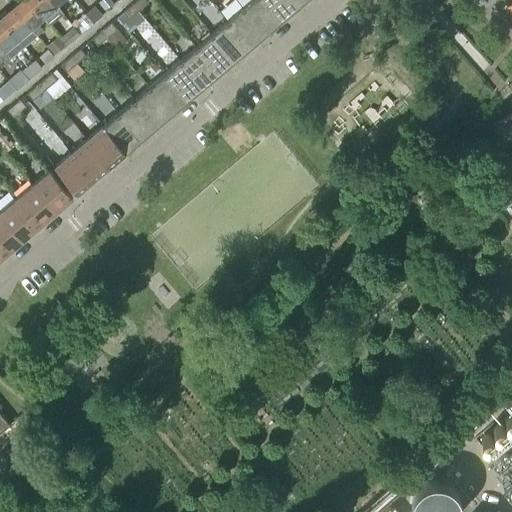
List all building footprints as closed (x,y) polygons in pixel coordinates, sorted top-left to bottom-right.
[(29,0),(17,0),(11,5),(36,34),(42,29),(36,22),(43,16),(29,0)] [(29,0),(43,16),(49,23),(63,12),(56,3),(52,0),(29,0)] [(106,10),(114,2),(112,0),(98,0),(98,1),(106,10)] [(136,0),(132,3),(138,10),(148,2),(149,4),(153,0),(136,0)] [(263,0),(249,0),(242,6),(265,33),(280,20),(263,0)] [(290,0),(263,0),(280,20),(296,7),(290,0)] [(103,13),(95,3),(85,12),(94,21),(103,13)] [(138,10),(132,3),(117,17),(128,30),(145,18),(138,10)] [(11,5),(0,14),(0,18),(17,38),(24,45),(36,34),(11,5)] [(242,6),(227,20),(249,46),(265,33),(242,6)] [(101,30),(107,36),(118,49),(127,40),(124,36),(130,31),(128,30),(117,17),(101,30)] [(0,18),(0,44),(10,56),(24,45),(17,38),(0,18)] [(227,20),(211,33),(233,59),(249,46),(227,20)] [(81,33),(74,25),(60,36),(67,44),(81,33)] [(101,30),(92,38),(86,43),(94,52),(95,53),(101,48),(97,44),(107,36),(101,30)] [(211,33),(195,46),(218,73),(233,59),(211,33)] [(54,54),(67,44),(60,36),(59,35),(46,45),(48,47),(54,54)] [(76,63),(85,54),(88,57),(94,52),(86,43),(70,56),(76,63)] [(0,44),(0,64),(10,56),(0,44)] [(195,46),(180,59),(202,86),(218,73),(195,46)] [(45,62),(54,54),(48,47),(39,55),(45,62)] [(76,63),(70,56),(60,64),(73,80),(84,71),(76,63)] [(30,77),(43,67),(36,58),(23,69),(30,77)] [(180,59),(164,72),(187,99),(202,86),(180,59)] [(17,88),(30,77),(23,69),(20,67),(8,78),(9,79),(17,88)] [(39,82),(52,98),(54,100),(70,86),(55,68),(39,82)] [(164,72),(149,86),(171,112),(187,99),(164,72)] [(0,102),(17,88),(9,79),(0,86),(0,102)] [(52,98),(39,82),(27,93),(40,108),(52,98)] [(149,86),(133,99),(155,125),(171,112),(149,86)] [(20,99),(7,109),(13,116),(25,105),(20,99)] [(133,99),(117,112),(140,139),(155,125),(133,99)] [(140,139),(117,112),(102,125),(124,152),(140,139)] [(124,152),(102,125),(86,138),(109,165),(124,152)] [(3,131),(0,133),(0,142),(5,149),(12,143),(3,131)] [(109,165),(86,138),(71,151),(93,178),(109,165)] [(93,178),(71,151),(55,165),(77,192),(93,178)] [(49,169),(32,183),(55,210),(72,196),(49,169)] [(32,183),(16,197),(39,224),(55,210),(32,183)] [(16,197),(0,210),(0,211),(22,238),(39,224),(16,197)] [(0,211),(0,245),(6,252),(22,238),(0,211)] [(0,430),(8,423),(0,413),(0,430)] [(511,429),(487,450),(511,479),(511,429)] [(453,503),(452,497),(450,492),(446,488),(440,486),(435,485),(429,486),(424,489),(420,493),(417,498),(417,504),(418,509),(419,511),(450,511),(452,509),(453,503)]
